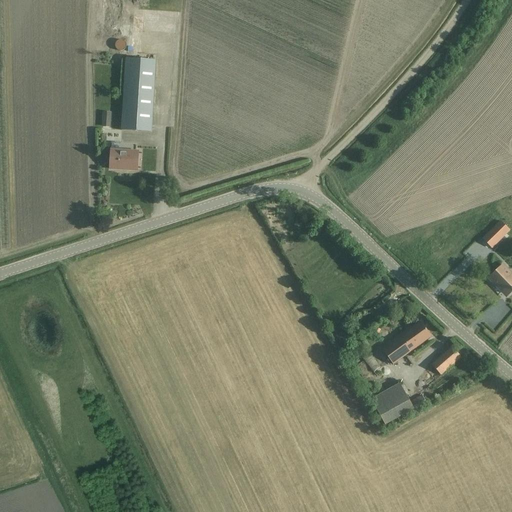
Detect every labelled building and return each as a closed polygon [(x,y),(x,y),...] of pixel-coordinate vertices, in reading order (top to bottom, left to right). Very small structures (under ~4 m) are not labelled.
[(152,133),(156,61),(126,59),(122,131),(152,133)] [(111,128),(112,113),(104,112),(103,127),(111,128)] [(111,150),(110,169),(138,171),(139,152),(111,150)] [(501,222),(483,239),(492,248),(510,231),(501,222)] [(511,279),(511,278),(511,276),(511,274),(503,265),(489,279),(499,289),(502,287),(509,294),(511,291),(511,279)] [(409,328),(381,348),(393,365),(432,337),(421,322),(411,330),(409,328)] [(452,347),(431,367),(440,377),(461,357),(452,347)] [(400,385),(370,401),(383,426),(413,410),(414,412),(426,406),(421,397),(410,403),(400,385)]
